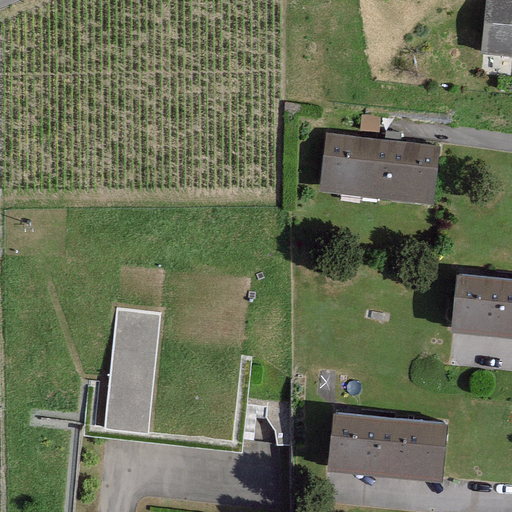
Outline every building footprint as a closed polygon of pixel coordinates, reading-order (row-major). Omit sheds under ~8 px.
[(511,0),(480,0),(476,49),(511,52),(511,0)] [(321,127),(313,185),(425,200),(433,142),(321,127)] [(116,263),(98,430),(234,444),(252,277),(116,263)] [(511,275),(451,270),(445,324),(511,330),(511,275)] [(335,411),(330,468),(445,479),(449,422),(335,411)]
